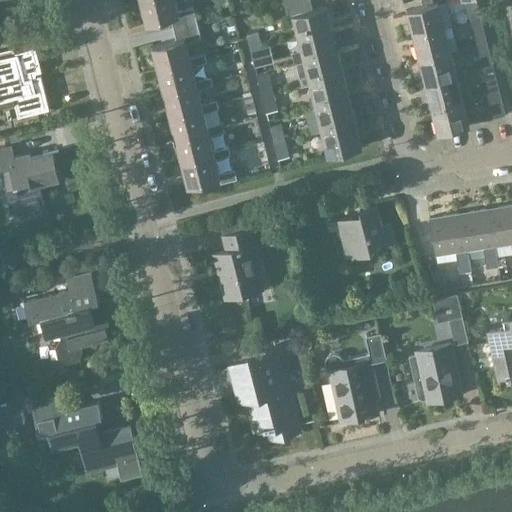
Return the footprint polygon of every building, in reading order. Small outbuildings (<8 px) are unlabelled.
[(170,16),(173,27),(196,21),(192,6),(177,10),(174,0),(139,0),(145,22),(170,16)] [(309,0),(287,0),(282,1),(286,17),(293,16),(292,12),(312,7),(309,0)] [(406,8),(412,33),(443,25),(437,0),(432,2),(422,4),(406,8)] [(455,0),(438,0),(440,9),(457,5),(455,0)] [(465,0),(470,19),(480,16),(475,0),(465,0)] [(292,12),(293,16),(298,36),(331,27),(325,3),(312,7),(292,12)] [(470,19),(476,43),(486,41),(480,16),(470,19)] [(152,44),(158,67),(204,56),(203,52),(189,56),(185,42),(200,36),(196,21),(173,27),(175,38),(152,44)] [(412,33),(418,57),(449,49),(443,25),(412,33)] [(294,61),(295,61),(337,51),(331,27),(298,36),(301,47),(291,50),(294,61)] [(253,54),(263,52),(259,37),(249,39),(253,54)] [(486,41),(476,43),(482,67),(492,65),(486,41)] [(33,45),(20,48),(20,50),(0,54),(0,98),(13,95),(18,115),(49,107),(33,45)] [(424,79),(424,81),(455,73),(449,49),(418,57),(421,67),(418,67),(417,70),(419,79),(421,80),(424,79)] [(307,72),(310,82),(343,74),(337,51),(295,61),(299,75),(307,72)] [(267,68),(263,52),(253,54),(257,70),(267,68)] [(163,91),(210,79),(209,76),(195,80),(191,65),(205,60),(204,56),(158,67),(163,91)] [(498,90),(492,65),(482,67),(488,92),(498,90)] [(461,97),(455,73),(424,81),(430,105),(461,97)] [(310,82),(316,105),(348,97),(343,74),(310,82)] [(211,83),(210,79),(163,91),(169,114),(217,103),(216,99),(200,103),(197,88),(211,83)] [(260,84),(264,99),(274,97),(270,81),(260,84)] [(498,90),(488,92),(486,93),(493,118),(505,115),(498,90)] [(274,97),(264,99),(267,115),(277,112),(274,97)] [(348,97),(316,105),(322,128),(354,120),(348,97)] [(467,122),(461,97),(430,105),(436,130),(467,122)] [(175,138),(222,126),(221,123),(207,127),(203,112),(217,106),(217,103),(169,114),(175,138)] [(360,144),(354,120),(322,128),(328,152),(360,144)] [(223,130),(222,126),(175,138),(181,161),(229,149),(228,145),(212,149),(209,135),(223,130)] [(271,128),(274,144),(284,142),(280,126),(271,128)] [(284,142),(274,144),(278,159),(288,157),(284,142)] [(0,169),(5,189),(3,189),(9,210),(41,202),(36,182),(57,177),(50,149),(30,154),(29,148),(12,152),(10,143),(0,145),(0,169)] [(229,153),(229,149),(181,161),(187,185),(219,177),(220,181),(236,177),(234,169),(218,173),(215,158),(229,153)] [(291,223),(329,213),(326,200),(288,210),(291,223)] [(511,208),(511,201),(483,206),(492,265),(498,264),(495,243),(509,240),(511,239),(511,208)] [(369,244),(392,238),(387,219),(380,221),(375,202),(359,206),(361,211),(335,217),(345,257),(370,250),(369,244)] [(483,206),(455,210),(465,270),(470,269),(467,247),(477,246),(483,245),(486,266),(492,265),(483,206)] [(458,271),(465,270),(455,210),(427,215),(433,253),(455,249),(458,271)] [(213,252),(217,269),(223,268),(229,294),(260,287),(250,245),(253,244),(249,228),(222,234),(226,249),(213,252)] [(68,287),(22,298),(27,318),(39,315),(43,334),(57,331),(58,337),(53,346),(56,356),(65,362),(75,359),(81,349),(80,345),(106,338),(103,325),(107,324),(101,300),(97,301),(89,269),(65,275),(68,287)] [(511,313),(500,316),(502,326),(485,330),(497,383),(511,379),(511,313)] [(452,342),(465,340),(460,315),(447,318),(452,342)] [(325,366),(327,368),(329,368),(340,421),(379,412),(375,397),(380,395),(374,367),(369,368),(368,363),(386,359),(380,332),(365,336),(368,353),(342,359),(342,357),(339,354),(334,352),(329,353),(326,357),(324,361),(325,366)] [(413,350),(414,350),(415,353),(408,354),(418,396),(422,399),(425,398),(426,399),(459,391),(459,388),(466,386),(461,361),(459,361),(456,346),(452,344),(448,345),(447,341),(413,349),(413,350)] [(264,356),(238,363),(247,398),(251,397),(253,405),(249,406),(256,431),(282,425),(284,435),(305,429),(296,395),(292,396),(287,376),(291,375),(283,347),(263,353),(264,356)] [(100,415),(96,399),(61,408),(56,390),(29,397),(34,416),(43,413),(51,444),(78,438),(86,469),(115,462),(119,476),(140,470),(129,423),(99,431),(96,417),(100,415)] [(20,400),(0,404),(0,424),(24,419),(20,400)]
